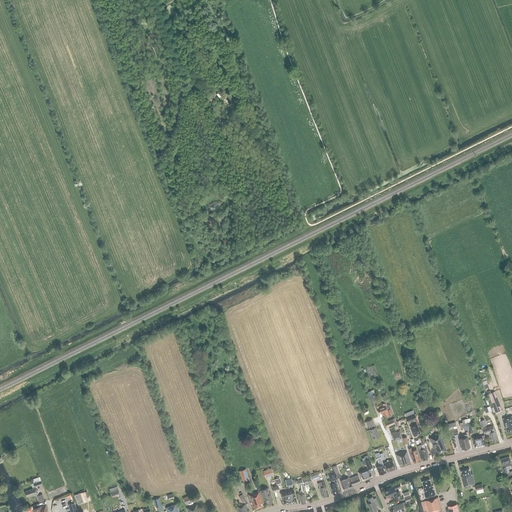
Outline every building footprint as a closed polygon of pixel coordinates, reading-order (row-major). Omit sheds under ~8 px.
[(367,392),(373,406),(376,405),(375,404),(376,404),(371,391),(367,392)] [(489,394),(496,412),(501,410),(494,391),(489,394)] [(377,408),(379,413),(381,412),(382,416),(384,415),(384,417),(392,414),(389,404),(385,405),(384,403),(376,406),(377,408)] [(506,427),(507,432),(511,430),(511,415),(502,418),(505,427),(506,427)] [(389,428),(395,426),(396,426),(398,426),(395,418),(385,422),(387,427),(388,426),(389,428)] [(366,421),(369,429),(369,430),(372,439),(378,436),(376,433),(378,433),(375,427),(372,419),(366,421)] [(449,433),(450,436),(458,434),(455,422),(447,424),(449,432),(449,433)] [(412,428),(410,428),(414,437),(418,435),(417,434),(420,433),(417,426),(416,423),(411,426),(412,428)] [(494,431),(493,426),(482,429),(484,434),(486,433),(486,434),(488,433),(489,437),(491,437),(492,442),(497,440),(496,438),(497,438),(495,431),(494,431)] [(435,449),(437,454),(446,450),(443,444),(445,443),(440,433),(429,438),(430,442),(431,442),(433,447),(434,449),(435,449)] [(460,439),(459,439),(459,441),(462,449),(470,447),(467,437),(467,434),(462,436),(463,438),(460,439)] [(473,437),(475,446),(483,445),(482,439),(481,436),(473,437)] [(421,445),(417,446),(421,459),(422,458),(423,460),(427,459),(427,457),(428,457),(426,448),(422,449),(421,445)] [(412,458),(413,461),(419,459),(416,449),(412,450),(411,448),(408,448),(411,458),(412,458)] [(402,466),(410,463),(406,451),(395,454),(399,464),(401,463),(402,466)] [(379,466),(376,467),(377,469),(377,470),(379,474),(386,472),(383,464),(380,457),(377,458),(379,466)] [(511,465),(508,457),(500,459),(504,472),(507,471),(506,469),(508,468),(507,466),(511,465)] [(364,460),(368,469),(372,467),(369,458),(364,460)] [(384,463),(387,471),(395,468),(392,460),(384,463)] [(272,468),(263,471),(265,478),(274,475),(272,468)] [(239,471),(243,482),(249,480),(246,469),(239,471)] [(361,476),(363,480),(372,477),(370,472),(369,469),(359,473),(361,476)] [(462,477),(461,477),(464,487),(474,484),(471,475),(469,469),(461,471),(462,477)] [(331,481),(332,483),(330,484),(333,494),(338,493),(337,488),(338,488),(336,482),(335,482),(334,480),(337,479),(335,473),(329,474),(331,481)] [(349,478),(352,486),(360,482),(358,475),(349,478)] [(33,483),(35,487),(42,484),(40,477),(32,479),(34,483),(33,483)] [(342,480),(340,481),(341,483),(342,486),(344,490),(352,487),(351,483),(349,477),(342,480)] [(423,488),(422,488),(425,498),(435,495),(432,485),(431,486),(429,479),(422,482),(423,488)] [(235,482),(227,485),(231,496),(232,496),(238,494),(239,493),(235,482)] [(322,495),(323,497),(327,496),(324,487),(322,482),(318,483),(319,488),(318,488),(321,496),(322,495)] [(384,492),(387,498),(391,496),(391,497),(393,496),(396,500),(401,497),(399,492),(396,493),(395,489),(400,487),(399,484),(388,489),(388,490),(384,492)] [(117,486),(109,489),(111,496),(119,494),(117,486)] [(28,496),(29,497),(38,494),(36,488),(25,491),(27,496),(28,496)] [(261,490),(263,497),(265,496),(267,504),(273,502),(271,497),(272,497),(270,492),(269,492),(268,488),(261,490)] [(300,493),(297,493),(299,500),(300,500),(301,503),(306,502),(305,500),(307,500),(305,489),(301,490),(299,492),(300,493)] [(282,497),(284,503),(296,501),(294,492),(293,492),(293,490),(281,492),(283,497),(282,497)] [(248,495),(253,509),(263,506),(262,503),(263,503),(259,491),(248,495)] [(183,498),(185,503),(192,501),(190,495),(183,498)] [(370,511),(371,511),(377,510),(376,506),(378,505),(375,498),(373,499),(372,497),(368,499),(369,503),(368,504),(370,511)] [(434,511),(441,510),(437,497),(425,500),(429,511),(433,510),(433,511),(434,511)] [(77,511),(74,503),(68,505),(70,511),(77,511)] [(399,505),(393,507),(394,511),(402,511),(406,511),(403,503),(399,505)]
